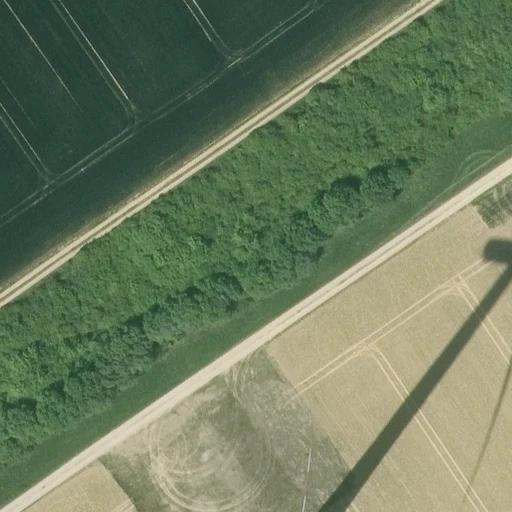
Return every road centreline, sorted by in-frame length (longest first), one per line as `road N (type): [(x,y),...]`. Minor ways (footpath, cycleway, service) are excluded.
road 1 (track): [(14,511),(511,169)]
road 2 (track): [(0,304),(438,0)]
